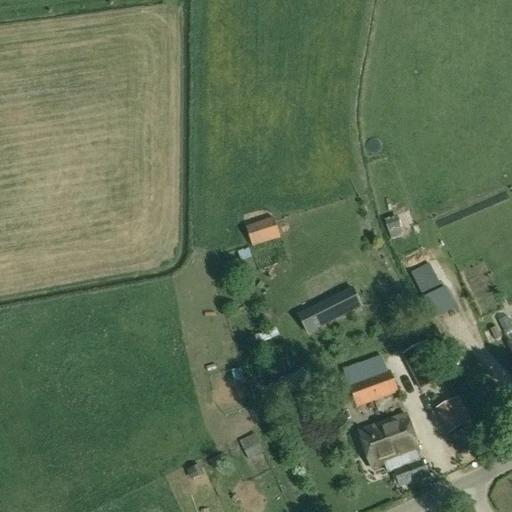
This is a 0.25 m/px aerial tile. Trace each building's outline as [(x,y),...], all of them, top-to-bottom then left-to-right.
[(245,227),(252,248),(279,239),(273,219),(245,227)] [(492,301),(511,292),(500,268),(481,277),(492,301)] [(351,288),(298,315),(307,333),(361,307),(351,288)] [(500,320),(510,341),(511,339),(511,325),(507,316),(500,320)] [(403,356),(422,391),(444,380),(426,344),(403,356)] [(390,371),(387,372),(381,356),(344,370),(348,386),(357,409),(398,394),(390,371)] [(471,423),(458,399),(440,408),(452,432),(471,423)] [(394,470),(393,470),(399,488),(429,478),(422,461),(416,463),(413,454),(419,452),(406,415),(358,432),(371,469),(391,462),(394,470)] [(241,446),(255,440),(249,427),(235,434),(241,446)] [(473,428),(455,438),(464,456),(483,446),(473,428)]
